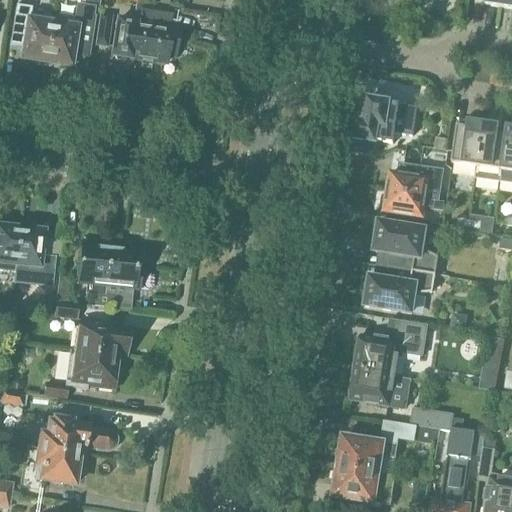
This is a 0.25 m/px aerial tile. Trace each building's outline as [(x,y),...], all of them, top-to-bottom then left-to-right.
[(511,0),(501,0),(501,8),(511,9),(511,0)] [(139,61),(148,6),(148,5),(137,4),(134,23),(118,21),(112,56),(114,57),(116,61),(125,62),(128,59),(139,61)] [(172,10),(148,6),(139,61),(164,65),(167,63),(167,58),(175,59),(179,31),(154,27),(155,21),(170,23),(172,10)] [(34,68),(45,70),(54,19),(30,15),(31,11),(15,9),(9,48),(24,51),(22,62),(32,64),(34,68)] [(69,70),(71,58),(87,60),(93,21),(92,20),(93,11),(77,9),(75,22),(54,19),(45,70),(56,72),(59,68),(69,70)] [(112,16),(100,15),(95,46),(107,48),(112,16)] [(413,137),(418,108),(368,101),(365,124),(358,123),(353,153),(375,156),(378,142),(394,144),(395,134),(413,137)] [(452,164),(454,164),(454,167),(458,177),(476,179),(484,126),(470,124),(469,129),(457,127),(452,164)] [(501,183),(508,129),(507,134),(497,133),(498,128),(484,126),(476,179),(501,183)] [(501,183),(511,184),(511,129),(508,129),(501,183)] [(446,152),(448,140),(436,139),(435,150),(446,152)] [(425,202),(433,203),(434,195),(426,193),(428,180),(391,175),(387,196),(425,202)] [(422,218),(425,202),(387,196),(385,212),(422,218)] [(444,204),(433,203),(432,210),(443,212),(444,204)] [(469,229),(470,221),(458,219),(457,227),(469,229)] [(482,222),(470,221),(469,229),(481,230),(482,222)] [(386,254),(384,267),(436,275),(439,258),(423,250),(426,230),(379,223),(374,252),(386,254)] [(0,274),(15,276),(16,269),(20,229),(0,226),(0,274)] [(44,231),(20,229),(16,269),(15,276),(14,280),(28,281),(28,277),(39,279),(44,231)] [(498,252),(511,254),(511,242),(500,240),(498,252)] [(84,295),(96,296),(106,297),(107,287),(110,251),(95,250),(95,243),(82,242),(78,284),(85,285),(84,295)] [(137,253),(110,251),(107,287),(106,297),(96,296),(95,308),(129,311),(131,289),(138,290),(139,273),(135,273),(137,253)] [(433,293),(436,275),(384,267),(382,280),(370,278),(365,307),(412,315),(415,295),(433,293)] [(67,305),(69,282),(58,281),(55,304),(67,305)] [(53,318),(55,298),(42,297),(40,316),(53,318)] [(76,319),(77,308),(56,306),(55,317),(76,319)] [(355,370),(395,377),(399,353),(423,357),(428,326),(397,320),(393,341),(361,336),(355,370)] [(77,352),(117,357),(125,358),(128,331),(80,325),(77,352)] [(117,357),(77,352),(72,385),(113,391),(117,357)] [(395,377),(355,370),(350,400),(390,407),(395,377)] [(45,384),(42,399),(65,403),(67,387),(45,384)] [(24,396),(2,393),(0,405),(22,408),(24,396)] [(454,416),(444,414),(414,409),(411,426),(451,432),(454,416)] [(45,436),(43,449),(88,456),(89,449),(108,452),(110,452),(111,452),(113,451),(115,451),(116,450),(117,448),(118,447),(118,446),(119,444),(119,443),(119,441),(118,440),(118,439),(117,438),(116,436),(115,435),(113,434),(111,434),(74,428),(75,424),(58,421),(57,425),(53,424),(51,437),(45,436)] [(376,444),(343,439),(342,450),(336,450),(335,453),(332,455),(331,462),(334,464),(333,467),(378,474),(381,457),(395,460),(399,439),(414,441),(416,427),(379,421),(376,444)] [(417,427),(414,443),(438,447),(440,431),(417,427)] [(476,433),(452,430),(441,503),(434,502),(432,511),(468,511),(469,507),(465,507),(476,433)] [(85,474),(88,456),(43,449),(37,481),(77,487),(80,473),(85,474)] [(509,511),(511,498),(511,481),(492,478),(496,451),(484,449),(479,481),(490,483),(485,511),(509,511)] [(378,475),(378,474),(333,467),(333,471),(329,472),(328,479),(331,482),(330,486),(336,486),(334,498),(391,507),(395,477),(378,475)] [(0,483),(0,494),(10,496),(12,485),(0,483)] [(10,496),(0,494),(0,508),(8,510),(10,496)] [(350,511),(351,506),(326,502),(324,511),(350,511)]
